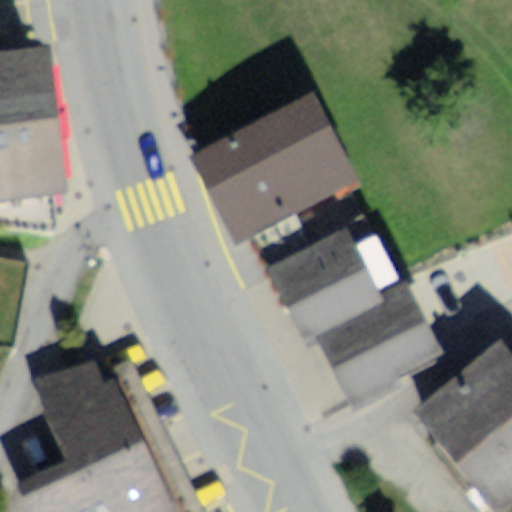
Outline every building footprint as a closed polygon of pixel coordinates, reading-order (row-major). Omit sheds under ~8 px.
[(49,67),(0,70),(0,214),(61,209),(49,67)] [(314,99),(192,155),(234,245),(356,189),(314,99)] [(306,335),(315,330),(349,398),(435,356),(400,285),(375,298),(347,240),(276,274),(306,335)] [(511,511),(511,359),(498,344),(408,421),(487,511),(511,511)] [(177,511),(113,366),(10,411),(43,486),(27,493),(35,511),(177,511)]
